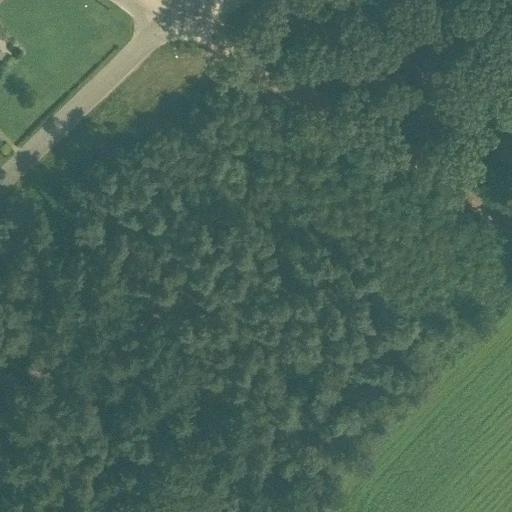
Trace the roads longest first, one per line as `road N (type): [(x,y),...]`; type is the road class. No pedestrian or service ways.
road 1 (track): [(511,222),(171,18)]
road 2 (unclassified): [(0,186),(171,18)]
